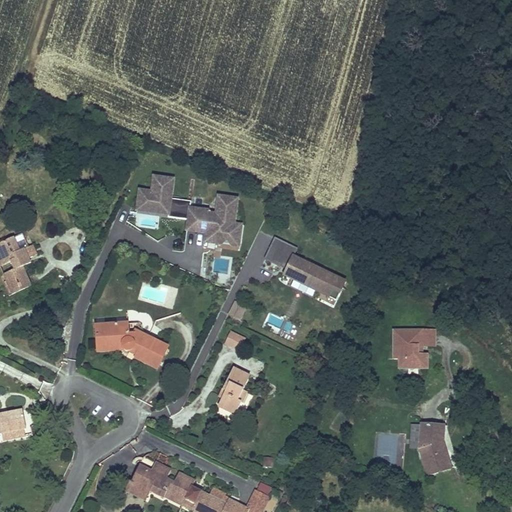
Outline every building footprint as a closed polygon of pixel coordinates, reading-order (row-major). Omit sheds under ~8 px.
[(190,209),(191,202),(170,199),(173,180),(154,177),(152,192),(139,191),(138,205),(153,207),(153,210),(161,211),(161,208),(169,209),(168,216),(168,217),(188,220),(189,220),(190,209)] [(239,247),(241,225),(234,224),(237,200),(218,197),(216,215),(209,214),(209,211),(190,209),(189,220),(188,220),(187,231),(206,233),(205,238),(221,240),(225,237),(227,240),(232,246),(239,247)] [(153,207),(138,205),(137,212),(168,216),(169,209),(161,208),(161,211),(153,210),(153,207)] [(23,235),(14,238),(20,252),(29,248),(23,235)] [(12,294),(30,287),(22,268),(20,263),(29,259),(32,258),(29,248),(20,252),(14,238),(0,244),(0,257),(3,265),(9,263),(13,271),(2,276),(6,286),(8,285),(12,294)] [(264,259),(280,267),(282,262),(289,265),(287,270),(284,276),(294,280),(316,291),(336,301),(345,282),(329,275),(328,277),(326,279),(319,275),(320,273),(321,271),(294,258),(298,249),(275,238),(264,259)] [(33,247),(29,248),(32,258),(37,256),(33,247)] [(20,263),(22,268),(31,264),(29,259),(20,263)] [(282,262),(280,267),(287,270),(289,265),(282,262)] [(316,291),(294,280),(291,287),(312,297),(316,291)] [(245,307),(235,302),(229,315),(239,320),(245,307)] [(270,323),(282,327),(284,320),(272,315),(270,323)] [(138,323),(128,324),(129,335),(133,334),(135,331),(143,335),(142,325),(138,323)] [(168,347),(143,335),(135,331),(133,334),(129,335),(128,324),(96,326),(97,347),(122,346),(122,350),(124,352),(128,353),(132,351),(134,348),(139,351),(135,358),(157,369),(168,347)] [(418,369),(427,369),(427,354),(422,354),(418,354),(418,349),(422,349),(422,346),(422,331),(393,331),(393,349),(401,349),(401,359),(399,359),(399,369),(409,369),(409,366),(418,366),(418,369)] [(422,331),(422,346),(435,346),(435,331),(422,331)] [(245,339),(231,333),(226,344),(239,351),(245,339)] [(233,369),(223,390),(226,391),(222,399),(218,409),(235,417),(241,405),(237,404),(242,394),(250,377),(233,369)] [(237,404),(241,405),(246,395),(242,394),(237,404)] [(0,434),(2,435),(22,431),(26,430),(22,411),(0,414),(0,434)] [(419,448),(421,426),(412,425),(410,448),(419,448)] [(443,442),(444,426),(421,425),(421,426),(419,448),(428,476),(451,468),(443,442)] [(22,431),(2,435),(3,442),(24,438),(22,431)] [(155,464),(152,471),(154,473),(156,469),(160,471),(162,467),(155,464)] [(171,471),(162,467),(160,471),(156,469),(154,473),(152,471),(140,466),(132,482),(130,481),(129,483),(139,488),(138,492),(148,497),(150,492),(164,498),(165,496),(184,504),(192,488),(195,481),(179,474),(174,483),(167,480),(171,471)] [(260,481),(256,489),(267,494),(271,487),(260,481)] [(146,501),(148,497),(138,492),(139,488),(129,483),(125,491),(146,501)] [(247,509),(236,503),(233,508),(227,505),(230,500),(224,497),(226,494),(213,488),(209,496),(192,488),(184,504),(199,511),(261,511),(269,497),(256,491),(247,509)] [(165,496),(164,498),(183,507),(184,504),(165,496)]
